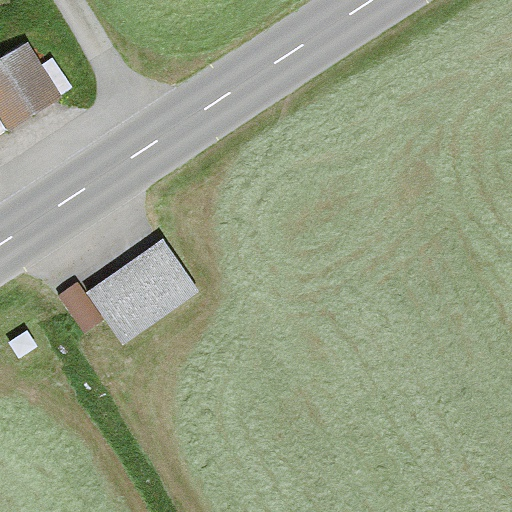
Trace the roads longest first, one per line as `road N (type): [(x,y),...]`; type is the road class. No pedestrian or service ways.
road 1 (tertiary): [(372,0),(0,243)]
road 2 (track): [(69,0),(155,141)]
